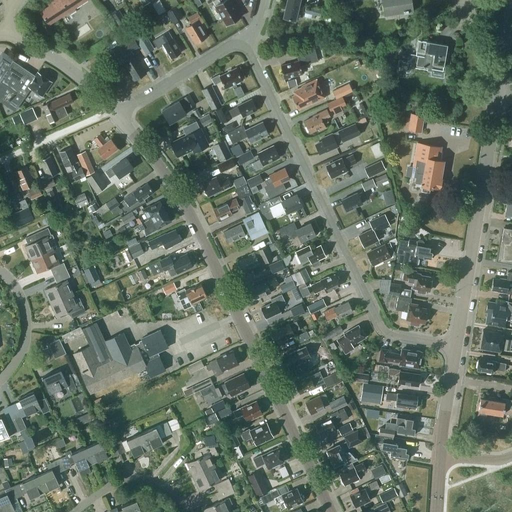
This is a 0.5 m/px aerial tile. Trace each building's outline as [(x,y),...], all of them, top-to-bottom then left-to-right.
[(50,0),(47,2),(50,6),(41,12),(49,24),(69,11),(70,13),(76,9),(74,7),(85,0),(50,0)] [(170,7),(165,0),(158,0),(153,3),(159,14),(170,7)] [(212,0),(227,25),(241,16),(231,0),(223,0),(220,3),(218,0),(212,0)] [(381,0),(384,15),(408,11),(408,9),(413,8),(411,0),(381,0)] [(299,4),(287,2),(284,17),(295,20),(299,4)] [(166,12),(173,23),(181,18),(175,7),(166,12)] [(307,7),(305,13),(320,17),(322,11),(307,7)] [(111,14),(117,23),(125,19),(120,9),(111,14)] [(186,27),(188,31),(196,43),(207,37),(203,30),(207,28),(201,18),(198,12),(188,18),(192,23),(186,27)] [(131,29),(123,34),(125,38),(133,33),(131,29)] [(154,49),(144,31),(135,36),(146,54),(154,49)] [(157,48),(162,45),(166,52),(168,51),(172,58),(182,52),(173,38),(172,38),(168,31),(153,40),(157,48)] [(139,46),(134,38),(120,46),(125,55),(126,54),(129,59),(123,63),(126,69),(127,68),(135,80),(147,73),(136,55),(135,55),(132,50),(139,46)] [(445,54),(447,44),(418,39),(416,54),(419,54),(417,65),(428,66),(427,70),(431,70),(432,67),(443,69),(445,59),(448,59),(448,55),(445,54)] [(318,61),(314,47),(297,52),(299,61),(281,65),(284,78),(302,74),(300,65),(318,61)] [(406,50),(398,56),(401,61),(407,62),(409,53),(406,50)] [(2,58),(0,61),(0,100),(15,110),(30,88),(42,95),(52,81),(38,72),(35,75),(13,60),(10,64),(2,58)] [(242,80),(236,68),(220,76),(219,74),(211,78),(214,84),(222,80),(225,88),(242,80)] [(312,103),(325,97),(316,79),(304,84),(305,85),(293,91),(295,95),(292,96),(295,102),(294,103),(296,106),(297,106),(298,108),(311,102),(312,103)] [(207,98),(212,109),(221,105),(212,85),(202,89),(206,98),(207,98)] [(238,96),(244,93),(240,86),(235,88),(238,96)] [(51,102),(43,106),(50,122),(59,118),(67,114),(63,106),(64,106),(73,101),(69,93),(54,101),(51,102)] [(162,110),(170,122),(186,113),(184,109),(195,104),(189,94),(162,110)] [(330,112),(333,111),(335,114),(343,111),(341,106),(346,104),(343,97),(327,103),(330,112)] [(257,110),(252,98),(238,105),(239,106),(228,111),(225,105),(215,110),(221,122),(231,118),(230,117),(241,112),(243,116),(257,110)] [(19,113),(24,124),(38,119),(33,107),(19,113)] [(197,108),(193,111),(197,118),(202,116),(197,108)] [(319,130),(325,127),(321,120),(326,118),(326,119),(330,117),(326,109),(313,115),(313,116),(304,121),(310,133),(318,129),(319,130)] [(408,130),(422,132),(425,115),(410,113),(410,117),(406,117),(404,128),(408,129),(408,130)] [(199,119),(203,125),(212,121),(209,114),(199,119)] [(268,134),(262,122),(245,130),(243,125),(232,130),(228,132),(232,142),(248,134),(251,142),(268,134)] [(316,144),(320,154),(326,152),(327,153),(339,147),(338,144),(343,142),(343,143),(360,136),(355,123),(338,131),(333,134),(333,133),(321,138),(323,142),(316,144)] [(179,139),(171,143),(177,155),(193,148),(194,151),(200,148),(208,145),(200,128),(178,139),(179,139)] [(94,138),(100,146),(97,149),(104,157),(118,147),(111,138),(106,142),(99,133),(94,138)] [(214,144),(220,159),(230,154),(224,140),(214,144)] [(238,143),(230,147),(235,157),(242,153),(238,143)] [(405,174),(416,176),(415,182),(421,183),(421,185),(422,185),(422,189),(429,191),(430,186),(432,187),(432,185),(440,186),(440,185),(443,186),(444,179),(441,179),(441,178),(440,178),(443,160),(438,159),(440,147),(417,143),(413,165),(407,164),(405,174)] [(260,159),(253,163),(256,170),(264,166),(264,164),(279,157),(274,145),(257,153),(260,159)] [(65,166),(69,164),(72,171),(71,171),(75,180),(84,176),(81,167),(78,168),(75,162),(76,161),(70,147),(59,152),(62,159),(62,160),(65,166)] [(77,154),(86,175),(94,171),(85,151),(77,154)] [(326,166),(331,177),(341,172),(343,173),(347,171),(345,168),(356,163),(353,155),(341,160),(340,157),(332,161),(333,162),(326,166)] [(41,182),(44,189),(50,202),(57,199),(52,190),(50,186),(55,184),(52,177),(51,175),(57,172),(50,156),(40,160),(48,179),(41,182)] [(216,164),(220,172),(235,165),(235,164),(237,163),(233,156),(216,164)] [(106,171),(109,177),(116,173),(119,177),(133,167),(126,157),(112,167),(106,171)] [(370,176),(387,168),(383,159),(366,167),(370,176)] [(33,185),(34,184),(26,166),(16,171),(21,182),(20,183),(23,189),(29,186),(31,191),(28,192),(31,199),(42,195),(38,187),(35,189),(33,185)] [(265,179),(269,187),(266,189),(269,197),(285,189),(282,182),(289,178),(284,168),(269,175),(270,176),(265,179)] [(106,186),(96,172),(88,178),(98,192),(106,186)] [(260,173),(246,180),(251,189),(264,182),(260,173)] [(376,177),(378,184),(388,180),(386,174),(376,177)] [(202,183),(208,195),(222,188),(222,189),(232,185),(228,177),(218,181),(217,177),(202,183)] [(372,178),(361,184),(364,190),(375,184),(372,178)] [(153,191),(147,183),(141,187),(140,186),(132,192),(133,192),(123,198),(129,206),(138,200),(139,202),(147,197),(146,196),(153,191)] [(251,195),(247,184),(239,188),(244,198),(249,196),(251,195)] [(385,205),(395,203),(391,188),(382,191),(385,205)] [(73,197),(77,208),(91,202),(89,196),(86,196),(84,192),(73,197)] [(342,199),(347,211),(361,204),(361,202),(365,200),(362,192),(357,194),(356,193),(342,199)] [(302,205),(296,194),(281,201),(282,202),(273,206),(270,201),(260,205),(263,211),(269,208),(272,214),(285,208),(286,212),(302,205)] [(239,200),(246,216),(258,210),(255,204),(253,205),(249,196),(239,200)] [(120,204),(115,197),(105,203),(110,211),(120,204)] [(230,209),(233,208),(234,210),(240,207),(236,199),(227,203),(214,209),(219,220),(232,214),(230,209)] [(136,218),(139,224),(150,217),(165,209),(160,201),(150,206),(149,205),(142,209),(146,217),(143,218),(141,215),(136,218)] [(95,202),(89,206),(93,212),(99,209),(95,202)] [(11,226),(13,230),(35,220),(34,218),(30,209),(29,206),(12,214),(16,224),(11,226)] [(36,206),(30,209),(34,218),(40,216),(36,206)] [(139,224),(142,229),(144,228),(145,235),(157,229),(171,221),(165,209),(150,217),(139,224)] [(135,218),(132,211),(121,217),(124,224),(135,218)] [(242,219),(244,222),(224,231),(229,241),(248,232),(251,238),(268,231),(258,211),(242,219)] [(372,228),(368,230),(358,234),(363,246),(378,239),(374,232),(390,225),(384,213),(369,221),(372,228)] [(397,233),(407,235),(409,222),(400,220),(397,233)] [(293,222),(283,227),(278,229),(282,236),(287,234),(289,239),(297,235),(300,241),(315,234),(310,223),(296,229),(293,222)] [(25,246),(31,259),(53,249),(49,240),(54,237),(52,234),(51,234),(48,227),(34,233),(38,240),(25,246)] [(511,262),(511,229),(503,227),(498,260),(511,262)] [(172,244),(181,240),(176,229),(167,233),(166,233),(148,241),(150,246),(149,247),(150,250),(163,244),(166,249),(172,246),(172,244)] [(118,249),(113,239),(105,243),(110,253),(118,249)] [(127,244),(128,246),(129,247),(128,248),(131,253),(133,258),(145,253),(139,242),(138,242),(136,239),(127,243),(127,244)] [(396,261),(413,264),(414,258),(415,258),(416,255),(432,257),(432,256),(433,255),(434,252),(433,252),(433,249),(432,249),(432,245),(423,243),(424,241),(423,239),(418,239),(417,240),(417,241),(409,239),(409,240),(399,239),(396,255),(397,255),(396,261)] [(394,252),(392,248),(389,242),(367,252),(372,264),(384,258),(384,260),(393,256),(393,255),(394,254),(394,252)] [(312,264),(313,266),(315,267),(319,265),(320,262),(319,258),(325,255),(325,254),(325,253),(324,250),(323,250),(320,245),(311,250),(309,245),(295,251),(301,263),(309,259),(311,264),(312,264)] [(238,261),(242,270),(258,263),(258,262),(261,261),(262,263),(271,259),(265,246),(257,250),(257,251),(253,253),(253,252),(247,255),(248,256),(238,261)] [(31,259),(37,272),(59,262),(53,249),(31,259)] [(169,255),(159,260),(151,264),(156,274),(170,267),(171,269),(170,270),(173,275),(174,275),(177,274),(177,273),(192,265),(187,253),(175,259),(175,258),(171,260),(169,255)] [(268,264),(272,272),(276,271),(276,272),(285,268),(281,259),(268,264)] [(50,268),(53,275),(67,269),(63,262),(50,268)] [(94,265),(83,270),(90,283),(92,287),(101,283),(99,278),(100,278),(94,265)] [(310,279),(305,268),(294,274),(299,284),(310,279)] [(53,275),(56,282),(70,276),(67,269),(53,275)] [(143,269),(137,272),(141,280),(148,277),(143,269)] [(429,290),(431,277),(420,275),(421,273),(415,272),(415,273),(404,271),(403,278),(414,280),(412,287),(418,288),(417,292),(425,293),(425,289),(429,290)] [(336,279),(334,274),(328,277),(327,276),(320,279),(320,281),(310,285),(314,293),(324,288),(326,293),(331,290),(331,289),(339,285),(339,284),(339,282),(338,280),(336,279)] [(250,288),(255,298),(270,291),(269,290),(279,285),(275,277),(250,288)] [(492,289),(498,290),(497,291),(511,294),(511,293),(511,282),(508,282),(508,279),(500,278),(499,279),(493,278),(492,289)] [(45,289),(51,302),(73,293),(67,279),(45,289)] [(379,292),(388,293),(391,279),(379,279),(379,292)] [(280,288),(283,294),(296,288),(293,280),(280,286),(281,288),(280,288)] [(162,287),(166,294),(177,289),(174,282),(162,287)] [(399,295),(400,289),(401,284),(391,282),(389,294),(398,295),(399,295)] [(176,292),(184,307),(185,308),(191,305),(191,303),(191,304),(207,296),(201,283),(185,291),(184,288),(176,292)] [(306,283),(298,286),(302,296),(309,293),(306,283)] [(336,292),(325,294),(327,300),(337,298),(336,292)] [(73,293),(51,302),(56,315),(59,314),(61,317),(69,313),(72,317),(85,311),(82,304),(78,306),(73,293)] [(398,295),(398,296),(395,308),(407,311),(406,318),(411,319),(410,323),(418,324),(419,320),(424,321),(426,308),(417,306),(417,303),(411,302),(412,298),(398,295)] [(270,299),(272,302),(261,307),(263,310),(262,311),(264,316),(265,315),(266,317),(280,310),(278,305),(286,301),(283,297),(277,297),(277,296),(270,299)] [(327,306),(323,298),(312,304),(316,312),(327,306)] [(505,319),(511,319),(511,302),(501,300),(500,304),(488,302),(486,312),(487,312),(486,323),(504,326),(505,319)] [(341,304),(324,312),(328,321),(337,317),(338,318),(344,315),(344,314),(352,310),(348,302),(342,305),(341,304)] [(303,312),(300,305),(290,310),(293,317),(303,312)] [(65,341),(83,332),(89,346),(73,353),(83,373),(82,374),(90,392),(146,367),(150,376),(165,369),(159,356),(157,356),(155,352),(168,347),(160,329),(142,338),(142,339),(139,341),(139,342),(135,344),(134,343),(129,345),(123,332),(106,340),(99,325),(119,316),(117,311),(62,336),(65,341)] [(317,311),(311,314),(313,319),(314,320),(319,317),(317,315),(318,314),(317,311)] [(293,321),(289,323),(271,331),(276,342),(294,333),(293,330),(297,329),(297,330),(304,327),(300,318),(293,321)] [(74,321),(68,323),(71,329),(77,326),(74,321)] [(323,334),(326,340),(343,331),(340,325),(323,334)] [(342,345),(340,345),(345,354),(355,348),(353,344),(365,337),(358,325),(350,330),(349,329),(344,332),(346,334),(338,339),(342,345)] [(483,329),(480,348),(500,351),(500,348),(503,348),(503,349),(509,350),(511,339),(505,338),(504,346),(501,346),(503,332),(483,329)] [(310,338),(307,332),(296,337),(299,343),(310,338)] [(315,339),(321,353),(327,350),(321,336),(315,339)] [(65,354),(58,340),(48,344),(55,359),(65,354)] [(290,354),(284,357),(289,367),(296,363),(297,365),(303,362),(303,361),(311,357),(306,346),(300,349),(299,348),(289,353),(290,354)] [(421,357),(422,353),(420,350),(417,349),(416,351),(402,348),(401,353),(388,351),(388,348),(381,347),(379,360),(387,361),(387,359),(400,361),(399,363),(418,366),(420,357),(421,357)] [(216,360),(205,365),(208,370),(210,369),(214,377),(222,373),(221,371),(238,363),(232,350),(216,358),(215,359),(216,360)] [(190,372),(204,366),(200,359),(187,365),(190,372)] [(477,369),(485,371),(485,372),(493,373),(493,369),(504,371),(506,363),(497,362),(497,361),(487,359),(486,361),(478,359),(477,369)] [(398,381),(418,384),(419,373),(400,370),(400,369),(389,367),(388,373),(399,375),(398,381)] [(330,374),(324,377),(320,370),(301,379),(302,380),(296,383),(300,392),(308,389),(310,389),(323,382),(322,382),(324,381),(327,386),(342,379),(338,370),(337,371),(335,368),(328,371),(330,374)] [(76,386),(70,374),(70,373),(64,376),(61,369),(42,377),(50,393),(68,385),(70,391),(76,388),(76,386)] [(75,372),(70,374),(76,386),(80,384),(75,372)] [(360,382),(368,383),(369,374),(354,372),(353,382),(360,383),(360,382)] [(215,387),(215,389),(216,390),(213,392),(216,397),(225,393),(224,391),(228,389),(231,395),(249,386),(243,374),(225,382),(221,384),(215,387)] [(190,387),(193,393),(201,390),(198,383),(190,387)] [(384,386),(363,384),(362,399),(382,402),(384,386)] [(45,398),(38,401),(34,391),(19,398),(26,414),(41,408),(43,413),(50,410),(45,398)] [(388,398),(396,399),(395,407),(402,408),(402,406),(415,408),(417,395),(397,392),(397,393),(389,392),(388,398)] [(306,402),(312,413),(325,407),(323,403),(329,400),(326,393),(306,402)] [(329,402),(333,411),(348,404),(344,395),(329,402)] [(478,411),(480,411),(480,414),(486,415),(486,412),(502,415),(504,407),(511,408),(511,399),(502,398),(501,401),(493,400),(494,397),(489,396),(488,399),(480,398),(478,411)] [(101,397),(94,400),(97,406),(103,403),(101,397)] [(226,405),(223,399),(211,405),(214,411),(226,405)] [(263,412),(257,401),(248,405),(247,404),(233,411),(236,417),(244,414),(247,420),(263,412)] [(232,412),(229,406),(218,412),(221,418),(232,412)] [(345,410),(339,413),(338,410),(328,415),(329,418),(316,424),(322,435),(329,431),(331,431),(336,429),(334,423),(348,417),(345,410)] [(215,412),(203,418),(207,425),(219,420),(215,412)] [(14,417),(20,430),(26,428),(21,415),(14,417)] [(413,434),(414,425),(413,425),(414,419),(397,416),(396,422),(386,421),(385,427),(380,426),(379,433),(394,435),(394,430),(397,431),(397,432),(413,434)] [(1,417),(0,417),(0,439),(14,433),(11,427),(6,429),(1,417)] [(14,417),(8,420),(11,427),(14,433),(20,430),(14,417)] [(114,420),(110,426),(115,429),(119,424),(114,420)] [(160,424),(165,435),(171,432),(167,422),(160,424)] [(273,436),(267,423),(250,431),(249,429),(241,433),(244,440),(252,437),(256,444),(273,436)] [(353,430),(350,423),(338,429),(341,436),(353,430)] [(141,433),(148,449),(163,443),(156,426),(141,433)] [(349,447),(363,441),(358,429),(344,436),(349,447)] [(399,443),(400,441),(392,440),(393,436),(375,432),(374,439),(383,441),(381,448),(390,449),(389,455),(410,459),(412,450),(407,450),(408,445),(399,443)] [(148,449),(141,433),(126,439),(134,456),(148,449)] [(234,433),(228,436),(234,448),(240,445),(234,433)] [(203,439),(206,445),(218,440),(215,434),(203,439)] [(86,446),(93,463),(108,456),(101,440),(86,446)] [(120,453),(126,451),(121,440),(115,442),(120,453)] [(113,456),(120,453),(115,442),(108,445),(113,456)] [(187,463),(193,476),(215,466),(211,457),(218,454),(213,443),(199,449),(198,450),(196,451),(195,452),(195,454),(194,456),(195,457),(195,459),(187,463)] [(342,462),(344,466),(358,459),(357,457),(356,458),(349,451),(345,452),(344,450),(342,451),(339,444),(327,450),(335,466),(342,462)] [(70,450),(65,452),(66,455),(67,455),(69,460),(74,458),(75,461),(79,469),(81,475),(91,471),(88,465),(93,463),(86,446),(71,453),(70,450)] [(265,462),(268,468),(284,461),(278,448),(262,455),(262,454),(253,458),(257,466),(265,462)] [(60,458),(65,469),(71,466),(70,463),(69,460),(67,455),(66,455),(60,458)] [(11,458),(4,459),(5,467),(12,465),(11,458)] [(60,458),(54,461),(58,470),(59,472),(65,469),(60,458)] [(44,472),(37,475),(44,491),(45,491),(59,485),(56,477),(53,472),(58,470),(54,461),(46,464),(49,469),(44,471),(44,472)] [(364,462),(355,466),(353,462),(344,466),(342,467),(344,472),(340,474),(343,479),(342,480),(343,483),(345,483),(345,484),(353,481),(355,481),(360,478),(358,474),(367,469),(364,462)] [(382,464),(371,469),(375,478),(386,473),(382,464)] [(284,465),(278,468),(282,477),(288,474),(284,465)] [(193,476),(199,489),(221,479),(215,466),(193,476)] [(269,492),(259,470),(248,475),(257,497),(269,492)] [(390,478),(387,473),(379,477),(381,483),(390,478)] [(23,481),(18,483),(20,489),(25,487),(27,492),(30,498),(44,491),(37,475),(23,481)] [(215,484),(218,491),(231,485),(228,478),(215,484)] [(8,480),(2,482),(5,488),(10,486),(8,480)] [(365,488),(350,495),(352,499),(351,501),(353,505),(355,505),(356,507),(370,500),(368,494),(380,488),(375,480),(364,486),(365,488)] [(402,482),(395,485),(401,497),(407,494),(402,482)] [(12,486),(16,497),(23,494),(22,494),(20,489),(18,483),(12,486)] [(218,491),(221,498),(235,492),(231,485),(218,491)] [(16,497),(12,486),(5,489),(6,493),(0,495),(0,511),(3,511),(13,507),(12,504),(18,501),(16,497)] [(394,487),(379,494),(382,502),(398,495),(394,487)] [(284,500),(288,508),(303,501),(297,488),(288,492),(287,492),(280,495),(277,489),(261,497),(264,504),(275,499),(277,504),(284,500)] [(203,509),(204,511),(230,511),(228,505),(231,504),(230,502),(231,501),(229,497),(225,499),(203,509)] [(121,506),(123,511),(141,511),(136,499),(121,506)] [(373,508),(375,511),(390,511),(389,509),(392,507),(389,501),(386,503),(386,502),(373,508)]
